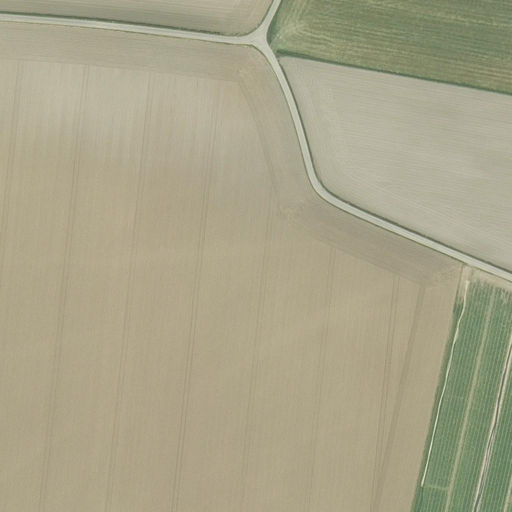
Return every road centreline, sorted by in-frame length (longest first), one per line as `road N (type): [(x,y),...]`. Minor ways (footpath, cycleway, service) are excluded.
road 1 (unclassified): [(261,44),(313,187),(349,210),(511,276)]
road 2 (unclassified): [(0,29),(261,44)]
road 3 (track): [(466,258),(412,511)]
